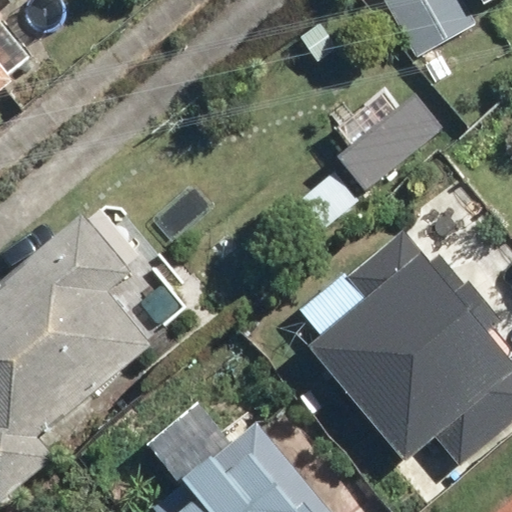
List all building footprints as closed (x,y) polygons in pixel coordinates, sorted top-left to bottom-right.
[(8,0),(15,9),(26,0),(8,0)] [(461,0),(382,0),(418,67),(480,34),(461,0)] [(486,0),(492,11),(511,0),(486,0)] [(0,96),(37,64),(0,21),(0,96)] [(394,45),(367,69),(404,110),(431,87),(394,45)] [(47,452),(161,351),(115,299),(135,281),(86,225),(0,301),(0,510),(1,511),(5,511),(59,465),(47,452)] [(313,357),(415,471),(447,443),(470,468),(511,430),(511,357),(402,234),(348,282),(370,307),(313,357)] [(334,511),(259,427),(189,489),(204,505),(196,511),(334,511)]
